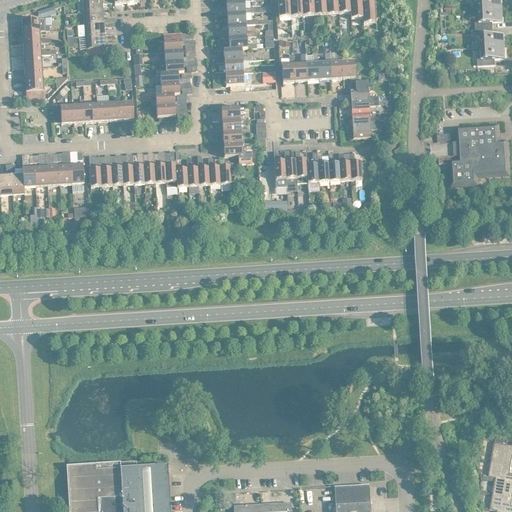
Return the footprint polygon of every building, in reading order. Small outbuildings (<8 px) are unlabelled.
[(85,0),(86,10),(106,9),(106,2),(118,1),(117,0),(85,0)] [(244,0),(229,1),(230,13),(248,12),(250,11),(250,12),(258,11),(257,7),(248,7),(247,0),(244,0)] [(280,0),(282,17),(294,16),(293,0),(280,0)] [(293,0),(294,16),(306,16),(305,0),(293,0)] [(305,0),(306,16),(318,15),(317,0),(305,0)] [(317,0),(318,15),(330,14),(329,0),(317,0)] [(329,0),(330,14),(342,13),(341,0),(329,0)] [(341,0),(342,13),(354,13),(353,0),(341,0)] [(354,18),(366,17),(367,17),(366,3),(365,0),(353,0),(354,13),(354,18)] [(480,0),(481,10),(505,8),(504,0),(480,0)] [(367,17),(366,17),(367,23),(379,22),(378,3),(366,3),(367,17)] [(41,11),(43,16),(58,11),(57,6),(41,11)] [(478,22),(478,29),(493,28),(493,21),(505,20),(505,8),(481,10),(482,22),(478,22)] [(86,10),(87,22),(118,21),(117,16),(107,17),(106,9),(86,10)] [(230,13),(231,25),(249,24),(251,23),(251,24),(258,23),(258,19),(249,19),(248,12),(230,13)] [(24,19),(25,31),(43,30),(45,30),(52,30),(52,25),(48,25),(47,17),(24,19)] [(87,22),(88,34),(108,33),(107,26),(118,25),(118,21),(87,22)] [(231,25),(232,37),(250,36),(252,35),(252,36),(259,35),(259,31),(249,31),(249,24),(231,25)] [(482,35),(483,47),(507,45),(506,33),(494,34),(493,28),(478,29),(478,35),(482,35)] [(25,31),(26,43),(44,42),(46,42),(53,42),(53,37),(44,38),(43,30),(25,31)] [(108,33),(88,34),(89,47),(108,45),(111,45),(119,45),(119,40),(108,41),(108,33)] [(167,40),(167,51),(185,50),(185,44),(197,43),(197,38),(189,39),(189,33),(161,34),(162,41),(167,40)] [(232,37),(232,49),(245,48),(245,49),(250,48),(252,48),(260,47),(259,43),(250,43),(250,36),(232,37)] [(26,43),(27,55),(45,54),(47,54),(54,53),(54,49),(44,50),(44,42),(26,43)] [(108,45),(89,47),(89,54),(109,53),(109,52),(109,45),(108,45)] [(507,45),(483,47),(484,58),(480,59),(480,66),(496,65),(495,58),(508,57),(507,45)] [(227,49),(228,61),(245,60),(247,60),(255,60),(255,55),(245,55),(245,49),(245,48),(232,49),(227,49)] [(167,51),(168,62),(186,61),(185,50),(167,51)] [(334,79),(346,78),(345,60),(345,58),(344,51),(340,51),(340,61),(333,61),(334,79)] [(310,80),(322,80),(321,62),(321,60),(320,52),(316,53),(316,62),(309,63),(310,80)] [(322,80),(334,79),(333,61),(333,59),(332,52),(328,52),(328,61),(321,62),(322,80)] [(145,53),(136,54),(137,64),(146,63),(145,53)] [(298,81),(310,80),(309,63),(309,61),(309,60),(308,53),(304,53),(304,63),(297,63),(298,81)] [(27,55),(27,67),(45,66),(45,54),(27,55)] [(286,82),(298,81),(297,63),(297,61),(297,54),(292,54),(292,64),(290,64),(286,64),(285,64),(286,82)] [(168,62),(169,72),(169,73),(181,72),(187,72),(186,66),(198,65),(198,60),(190,61),(186,61),(168,62)] [(228,61),(228,73),(246,72),(248,72),(256,72),(255,67),(246,68),(245,60),(228,61)] [(354,78),(354,89),(354,90),(359,89),(358,82),(358,77),(357,60),(345,60),(346,78),(354,78)] [(27,67),(28,79),(46,78),(45,66),(27,67)] [(278,71),(266,72),(266,82),(278,81),(278,71)] [(163,72),(164,84),(182,83),(181,72),(169,73),(169,72),(163,72)] [(246,72),(228,73),(229,85),(247,84),(246,72)] [(71,76),(59,76),(59,89),(71,77),(71,76)] [(46,78),(28,79),(29,91),(41,91),(42,98),(47,98),(46,90),(47,90),(46,78)] [(354,89),(354,102),(382,100),(381,95),(372,96),(371,81),(359,82),(359,89),(354,90),(354,89)] [(164,84),(165,94),(165,95),(177,94),(182,94),(182,88),(194,87),(194,82),(186,83),(182,83),(164,84)] [(62,92),(58,96),(62,100),(66,96),(62,92)] [(159,94),(160,106),(177,105),(177,94),(165,95),(165,94),(159,94)] [(136,100),(124,101),(125,119),(137,119),(136,100)] [(354,102),(355,114),(373,113),(372,105),(382,105),(382,100),(354,102)] [(124,101),(112,102),(113,120),(125,119),(124,101)] [(112,102),(100,103),(101,121),(113,120),(112,102)] [(88,103),(76,104),(77,122),(89,122),(88,103)] [(100,103),(88,103),(89,122),(101,121),(100,103)] [(77,122),(76,104),(63,105),(63,106),(56,106),(57,111),(64,110),(64,122),(65,123),(77,122)] [(177,105),(160,106),(161,117),(165,116),(178,116),(178,109),(190,109),(189,104),(182,105),(178,105),(177,105)] [(224,108),(225,120),(243,119),(242,107),(224,108)] [(355,114),(356,126),(383,124),(383,119),(373,120),(373,113),(355,114)] [(225,120),(226,132),(244,131),(243,119),(225,120)] [(383,124),(356,126),(357,138),(375,137),(374,129),(384,129),(383,124)] [(440,143),(441,156),(441,163),(450,162),(451,164),(454,164),(455,185),(479,183),(479,175),(511,173),(509,141),(501,142),(500,126),(460,128),(460,133),(457,133),(456,131),(439,132),(440,143)] [(226,132),(227,144),(245,143),(244,131),(226,132)] [(227,144),(227,156),(241,155),(242,162),(255,161),(254,152),(250,152),(249,143),(245,143),(227,144)] [(299,160),(300,183),(311,183),(311,182),(310,177),(311,177),(310,165),(310,159),(303,159),(303,150),(298,150),(299,158),(299,160)] [(278,179),(289,178),(288,160),(282,161),(281,151),(277,152),(277,159),(277,161),(278,179)] [(288,160),(289,178),(289,184),(300,183),(299,160),(293,160),(292,151),(287,151),(288,158),(288,160)] [(170,182),(180,181),(179,169),(180,169),(179,163),(173,164),(172,152),(168,152),(168,160),(169,164),(168,164),(170,182)] [(321,164),(322,182),(333,181),(331,163),(325,164),(325,152),(320,152),(320,159),(321,159),(321,164)] [(331,163),(333,181),(343,180),(342,163),(336,163),(335,152),(331,153),(331,160),(332,163),(331,163)] [(353,162),(354,180),(365,179),(364,161),(358,162),(357,152),(352,153),(353,160),(353,162)] [(148,183),(159,183),(157,165),(151,165),(151,153),(146,153),(146,161),(147,161),(147,165),(148,183)] [(159,183),(170,182),(168,164),(162,164),(161,153),(157,153),(157,160),(158,165),(157,165),(159,183)] [(342,163),(343,180),(354,180),(353,162),(347,162),(346,153),(342,153),(342,161),(342,163)] [(137,184),(148,183),(147,165),(141,166),(140,154),(135,154),(136,162),(136,166),(137,184)] [(115,185),(126,185),(125,167),(119,167),(118,155),(114,155),(114,163),(115,167),(114,167),(115,185)] [(126,185),(137,184),(136,166),(130,166),(129,155),(124,155),(125,162),(125,167),(126,185)] [(105,186),(115,185),(114,167),(108,168),(107,156),(103,156),(103,164),(104,164),(104,168),(105,186)] [(191,168),(190,168),(191,186),(202,185),(201,168),(195,168),(194,156),(190,157),(190,164),(191,168)] [(201,168),(202,185),(213,185),(212,167),(206,167),(205,156),(200,156),(201,163),(201,168)] [(212,167),(213,185),(224,184),(222,166),(216,167),(216,157),(211,158),(212,165),(212,167)] [(315,164),(310,165),(311,177),(310,177),(311,182),(322,182),(321,164),(321,159),(320,159),(316,160),(316,159),(314,159),(315,164)] [(9,174),(2,175),(3,194),(15,193),(13,163),(9,164),(9,174)] [(18,163),(13,163),(15,193),(28,192),(27,186),(26,173),(19,174),(18,163)] [(86,163),(74,164),(75,184),(87,183),(86,163)] [(74,164),(62,165),(63,184),(75,184),(74,164)] [(62,165),(50,166),(51,185),(63,184),(62,165)] [(25,167),(26,173),(27,186),(39,186),(38,166),(25,167)] [(50,166),(38,166),(39,186),(51,185),(50,166)] [(234,166),(222,166),(224,184),(235,183),(234,174),(239,173),(238,166),(234,166)] [(94,187),(105,186),(104,168),(92,169),(94,187)] [(180,181),(180,187),(191,186),(190,168),(180,169),(179,169),(180,181)] [(265,200),(265,210),(274,211),(274,200),(265,200)] [(511,444),(497,442),(494,460),(511,463),(511,444)] [(173,511),(170,465),(140,467),(139,460),(69,465),(72,511),(173,511)] [(491,476),(498,477),(511,479),(511,472),(511,471),(511,463),(494,460),(491,476)] [(497,480),(495,493),(511,495),(511,479),(498,477),(497,480)] [(337,486),(338,511),(373,511),(372,484),(337,486)] [(492,509),(499,510),(511,511),(511,495),(495,493),(492,509)] [(294,511),(294,502),(265,503),(265,511),(294,511)] [(265,511),(265,503),(237,505),(236,511),(265,511)]
